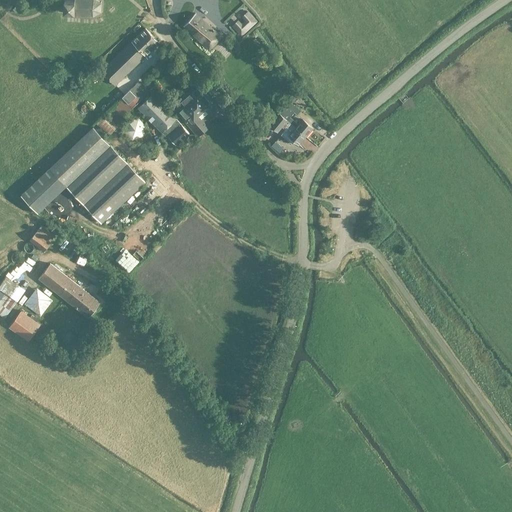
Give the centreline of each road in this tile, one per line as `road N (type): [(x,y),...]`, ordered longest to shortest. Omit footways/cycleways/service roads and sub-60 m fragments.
road 1 (unclassified): [(236,511),(296,310),(302,194)]
road 2 (unclassified): [(314,161),(503,0)]
road 3 (unclassified): [(282,165),(178,50),(156,0)]
